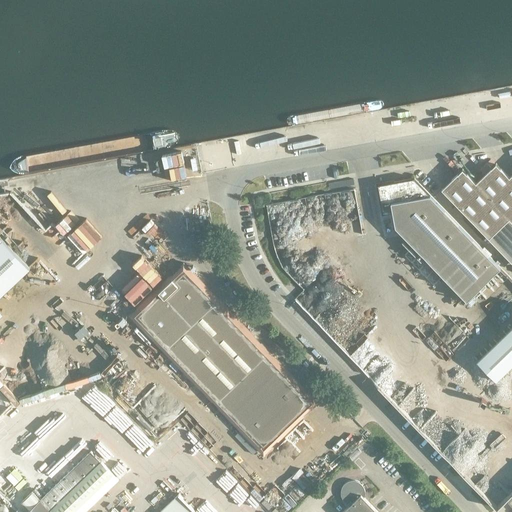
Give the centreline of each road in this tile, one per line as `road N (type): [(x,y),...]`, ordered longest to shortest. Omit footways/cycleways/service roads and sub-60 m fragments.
road 1 (unclassified): [(469,511),(257,292),(238,249),(225,178),(511,125)]
road 2 (unknown): [(362,152),(387,286)]
road 3 (unknown): [(431,390),(375,324),(372,299),(387,286)]
road 4 (unknown): [(387,286),(454,295),(489,346)]
